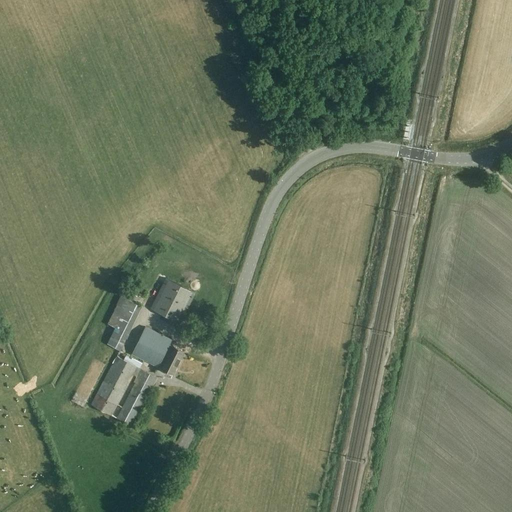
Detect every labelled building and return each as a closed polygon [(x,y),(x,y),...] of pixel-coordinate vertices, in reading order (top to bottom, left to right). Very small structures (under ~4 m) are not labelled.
[(171,275),(176,277),(180,268),(175,265),(171,275)] [(161,319),(178,328),(196,293),(166,278),(150,308),(163,315),(161,319)] [(129,301),(113,319),(117,322),(113,337),(112,338),(118,343),(120,340),(121,337),(125,332),(129,319),(136,321),(140,317),(137,314),(140,310),(135,309),(137,305),(139,307),(140,304),(129,301)] [(143,360),(174,375),(184,352),(170,345),(173,340),(146,326),(135,349),(133,355),(143,360)] [(145,386),(155,390),(159,376),(149,373),(145,386)] [(114,415),(120,408),(109,399),(103,406),(114,415)]
